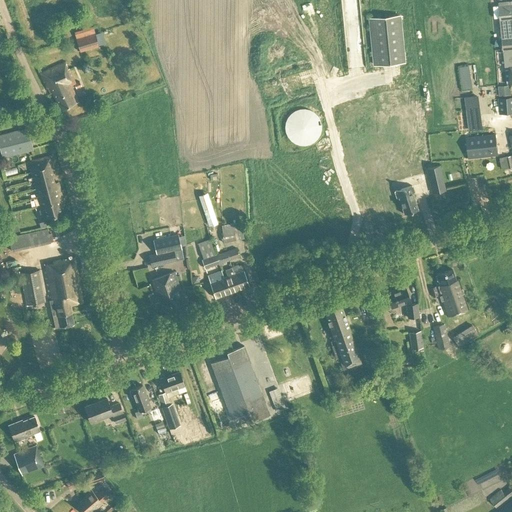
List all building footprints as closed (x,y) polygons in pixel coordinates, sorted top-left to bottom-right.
[(317,9),(330,4),(328,0),(314,0),(317,9)] [(343,0),(344,11),(361,10),(360,0),(343,0)] [(505,66),(509,66),(511,65),(511,4),(499,6),(503,52),(505,66)] [(406,61),(402,13),(370,15),(373,63),(406,61)] [(94,32),(75,38),(79,52),(98,46),(94,33),(94,32)] [(75,83),(65,61),(39,72),(46,88),(49,87),(59,110),(78,102),(71,86),(74,84),(75,88),(81,86),(79,81),(75,83)] [(469,66),(459,67),(463,90),(472,88),(469,66)] [(420,77),(399,79),(401,109),(422,107),(420,77)] [(246,105),(264,97),(259,85),(241,93),(246,105)] [(465,96),(468,122),(469,129),(481,127),(480,120),(482,120),(478,95),(465,96)] [(511,112),(511,97),(498,98),(499,113),(511,112)] [(323,137),(315,105),(285,113),(293,145),(323,137)] [(4,134),(0,134),(0,149),(2,157),(10,155),(17,153),(25,151),(33,149),(28,128),(20,130),(12,132),(4,134)] [(498,155),(495,134),(466,138),(468,158),(498,155)] [(51,155),(28,161),(30,171),(33,180),(35,190),(38,199),(39,205),(40,205),(41,208),(44,218),(62,213),(60,206),(64,205),(63,202),(62,198),(62,196),(61,193),(58,184),(58,182),(54,183),(52,176),(56,175),(56,174),(54,168),(53,168),(52,165),(51,163),(53,162),(51,155)] [(432,194),(444,191),(439,167),(427,169),(432,194)] [(418,209),(410,186),(393,192),(396,200),(398,199),(404,214),(418,209)] [(265,205),(268,216),(303,206),(300,195),(265,205)] [(216,215),(209,196),(200,199),(207,218),(216,215)] [(20,218),(11,219),(13,231),(22,230),(20,218)] [(236,240),(236,239),(234,223),(222,225),(222,226),(223,234),(224,243),(236,240)] [(50,243),(48,230),(8,237),(11,250),(50,243)] [(181,248),(178,234),(153,239),(156,253),(149,255),(151,266),(175,261),(183,260),(181,248)] [(219,263),(216,255),(215,255),(209,239),(196,243),(202,260),(205,268),(219,263)] [(226,251),(229,259),(239,256),(236,248),(226,251)] [(223,261),(229,259),(226,251),(216,255),(219,263),(219,264),(223,263),(223,261)] [(69,305),(83,302),(75,257),(52,261),(53,263),(43,264),(50,300),(49,300),(55,327),(73,323),(69,305)] [(233,273),(239,289),(249,285),(242,265),(238,266),(237,265),(231,267),(233,273)] [(229,292),(239,289),(233,273),(231,267),(225,269),(227,275),(223,276),(229,292)] [(455,279),(452,269),(436,274),(437,275),(435,277),(437,281),(438,281),(440,285),(437,286),(440,292),(439,293),(446,316),(468,309),(458,279),(455,279)] [(26,305),(45,301),(39,270),(21,273),(26,305)] [(229,292),(223,276),(221,270),(207,275),(210,282),(215,297),(229,292)] [(181,292),(174,271),(151,279),(158,300),(168,297),(172,309),(183,305),(182,301),(184,301),(181,292)] [(438,295),(435,286),(430,288),(433,297),(438,295)] [(410,300),(405,287),(386,294),(391,307),(405,302),(406,305),(407,317),(418,316),(417,303),(411,304),(410,300)] [(350,331),(351,330),(341,304),(323,310),(333,336),(331,336),(334,344),(331,345),(336,358),(338,357),(343,369),(347,368),(347,369),(361,364),(360,359),(350,331)] [(364,306),(367,315),(373,313),(371,304),(364,306)] [(437,349),(449,346),(444,324),(432,326),(437,349)] [(458,347),(478,335),(471,324),(452,337),(458,347)] [(407,332),(410,348),(422,346),(419,330),(407,332)] [(269,415),(248,357),(243,345),(226,352),(228,356),(210,363),(231,418),(243,414),(247,423),(269,415)] [(179,392),(186,390),(179,372),(160,378),(165,391),(177,387),(179,392)] [(146,413),(150,412),(152,411),(150,407),(142,386),(131,389),(129,391),(131,397),(134,397),(139,411),(145,409),(146,413)] [(279,386),(270,389),(277,409),(286,406),(279,386)] [(115,423),(125,419),(119,403),(110,406),(107,398),(84,406),(90,422),(113,414),(115,423)] [(163,407),(162,407),(170,428),(178,425),(180,424),(172,403),(169,404),(163,407)] [(34,416),(17,423),(17,422),(8,425),(15,441),(33,434),(33,433),(40,431),(34,416)] [(180,429),(183,439),(203,432),(198,417),(184,421),(186,428),(180,429)] [(36,445),(13,453),(21,475),(44,466),(36,445)] [(86,485),(104,479),(101,471),(83,476),(86,485)] [(71,479),(66,483),(69,488),(75,484),(71,479)] [(496,507),(511,494),(511,485),(503,492),(501,489),(489,498),(496,507)] [(82,511),(90,511),(102,502),(109,496),(102,489),(95,495),(91,490),(83,498),(85,500),(78,506),(82,511)] [(511,511),(511,500),(496,511),(511,511)]
